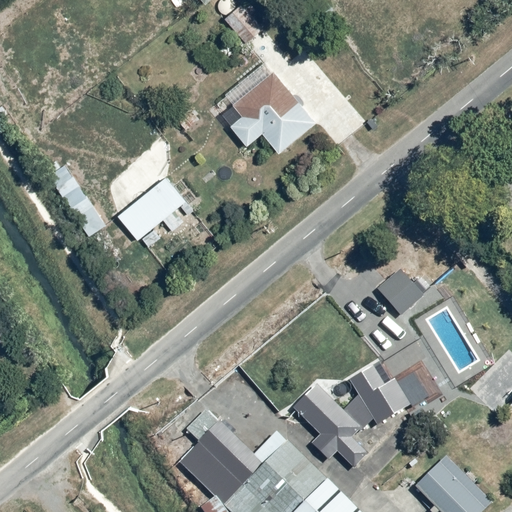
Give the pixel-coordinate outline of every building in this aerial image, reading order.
[(239,117),(229,126),(247,146),(260,134),(278,153),(315,121),(270,71),(231,107),(239,117)] [(173,186),(164,176),(117,214),(137,239),(182,203),(192,214),(204,204),(183,178),(173,186)] [(105,225),(85,195),(65,208),(85,238),(105,225)] [(412,282),(400,269),(377,289),(389,302),(412,282)] [(331,397),(297,421),(326,461),(339,452),(350,468),(366,456),(352,436),(375,420),(379,425),(411,402),(378,356),(345,379),(354,392),(337,405),(331,397)] [(201,511),(359,511),(278,430),(253,455),(205,406),(185,426),(197,440),(180,457),(212,491),(196,507),(201,511)] [(481,511),(490,504),(444,456),(414,485),(439,511),(481,511)]
